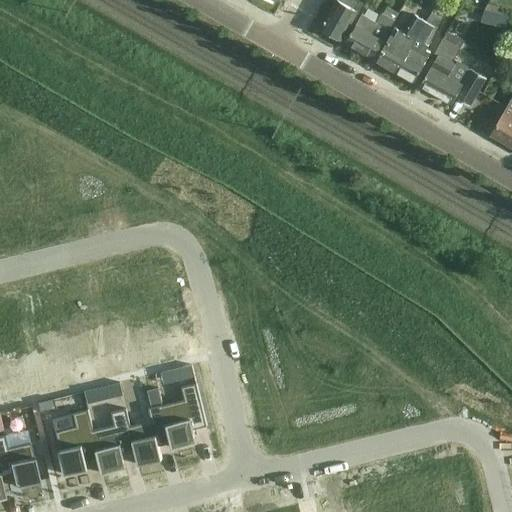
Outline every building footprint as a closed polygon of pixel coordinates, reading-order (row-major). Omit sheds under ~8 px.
[(342,38),(358,9),(363,1),(360,0),(335,0),(320,26),(342,38)] [(372,56),(385,34),(394,19),(382,12),(376,22),(361,13),(357,22),(346,41),(372,56)] [(397,70),(427,17),(419,12),(417,16),(414,14),(404,31),(396,27),(392,32),(378,59),(397,70)] [(414,79),(429,53),(430,51),(426,49),(429,44),(427,43),(442,18),(431,12),(428,17),(427,17),(397,70),(414,79)] [(459,65),(452,61),(464,40),(447,30),(435,51),(438,53),(421,83),(452,101),(456,94),(470,103),(486,75),(472,67),(463,82),(453,76),(459,65)] [(511,96),(490,135),(511,147),(511,96)] [(171,279),(156,282),(165,321),(180,318),(171,279)] [(156,282),(140,286),(149,325),(165,321),(156,282)] [(140,286),(125,289),(133,328),(149,325),(140,286)] [(125,289),(109,293),(118,332),(133,328),(125,289)] [(109,293),(93,296),(102,335),(118,332),(109,293)] [(93,296),(78,300),(87,339),(102,335),(93,296)] [(78,300),(62,304),(71,343),(87,339),(78,300)] [(62,304),(47,307),(55,346),(71,343),(62,304)] [(47,307),(31,311),(40,350),(55,346),(47,307)] [(31,311),(15,314),(24,353),(40,350),(31,311)] [(15,314),(0,317),(0,318),(9,357),(24,353),(15,314)] [(163,404),(172,442),(171,442),(172,447),(196,441),(193,428),(207,425),(196,382),(181,386),(185,399),(163,404)] [(158,388),(148,391),(152,405),(163,402),(158,388)] [(36,402),(39,412),(55,408),(52,398),(36,402)] [(131,425),(130,426),(136,451),(135,451),(138,464),(162,458),(159,445),(171,442),(172,442),(163,404),(148,407),(151,420),(131,425)] [(93,430),(92,430),(98,451),(97,452),(99,459),(102,472),(126,467),(123,454),(135,451),(136,451),(130,426),(131,425),(126,408),(111,411),(114,425),(93,430)] [(76,425),(54,431),(64,473),(88,468),(86,462),(84,455),(97,452),(98,451),(92,430),(93,430),(88,409),(73,412),(76,425)] [(4,434),(0,435),(0,475),(12,473),(15,485),(39,480),(30,442),(7,447),(4,434)]
